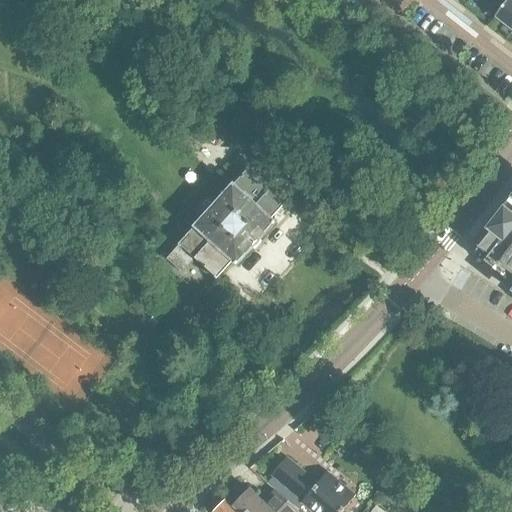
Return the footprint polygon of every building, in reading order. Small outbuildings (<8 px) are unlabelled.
[(500,30),(511,39),(511,0),(508,0),(495,17),(505,24),(500,30)] [(270,220),(287,202),(251,168),(167,259),(182,273),(196,258),(217,278),(232,261),(237,265),(275,224),(270,220)] [(511,197),(499,213),(502,215),(490,231),(492,233),(489,230),(477,246),(480,249),(474,256),(493,271),(491,274),(499,280),(502,277),(511,285),(511,197)] [(267,484),(273,490),(275,489),(299,511),(305,506),(311,511),(341,511),(356,496),(327,471),(317,483),(287,457),(271,475),(272,477),(267,484)] [(378,465),(371,474),(385,485),(392,475),(378,465)] [(387,495),(401,507),(411,495),(393,481),(384,491),(387,495)] [(250,489),(233,506),(238,511),(299,511),(275,489),(273,490),(263,501),(250,489)] [(238,511),(233,506),(227,500),(214,511),(238,511)]
